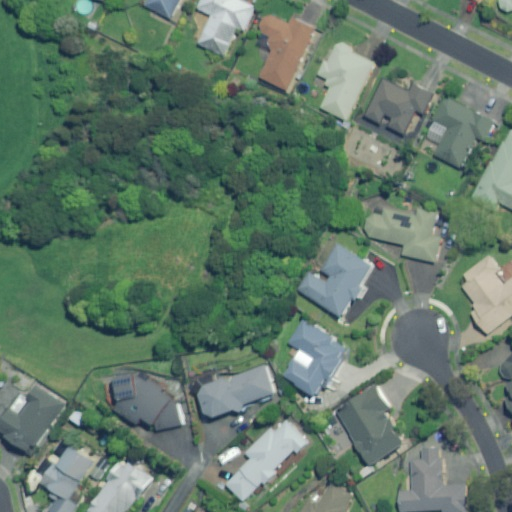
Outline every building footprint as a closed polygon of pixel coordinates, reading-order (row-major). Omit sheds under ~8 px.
[(182,0),(151,0),(149,6),(174,18),(182,0)] [(206,0),(202,9),(214,15),(200,45),(225,57),(239,28),(246,31),(257,8),(241,0),(206,0)] [(511,0),(505,0),(502,6),(511,11),(511,0)] [(292,26),(270,16),(263,31),(276,38),(270,49),(274,51),(261,78),(287,91),(318,28),(296,18),(292,26)] [(376,64),(340,46),(331,64),(328,62),(321,75),(330,80),(327,85),(333,88),(322,108),(347,121),(376,64)] [(412,93),(386,80),(368,117),(383,124),(387,114),(395,118),(391,127),(407,135),(419,110),(426,114),(437,93),(417,83),(412,93)] [(499,123),(449,99),(438,122),(452,129),(439,156),(465,168),(479,137),(490,142),(499,123)] [(511,135),(475,200),(496,212),(502,201),(511,207),(511,135)] [(439,263),(445,238),(450,216),(420,209),(418,217),(386,210),(384,217),(369,213),(364,236),(407,246),(404,255),(439,263)] [(377,267),(341,245),(320,279),(311,273),(301,290),(347,318),(356,303),(359,305),(369,289),(365,286),(377,267)] [(500,268),(491,256),(466,275),(472,282),(465,287),(482,308),(475,313),(491,334),(511,318),(511,261),(511,259),(500,268)] [(352,346),(305,320),(292,344),(319,359),(313,370),(297,361),(287,378),(321,397),(331,378),(333,379),(352,346)] [(511,361),(502,369),(511,383),(511,397),(509,399),(511,403),(511,361)] [(279,393),(269,365),(202,389),(213,420),(247,408),(246,405),(279,393)] [(145,378),(138,373),(121,378),(125,392),(124,392),(127,401),(121,410),(144,425),(148,419),(165,430),(186,425),(184,412),(175,394),(154,380),(152,383),(145,378)] [(395,409),(380,386),(339,413),(373,465),(411,441),(392,412),(395,409)] [(66,403),(38,387),(29,402),(32,404),(24,417),(12,409),(0,429),(0,432),(37,454),(66,403)] [(312,443),(289,421),(277,433),(273,429),(250,454),(256,459),(231,485),(248,502),(268,482),(271,484),(281,474),(278,471),(298,450),(302,454),(312,443)] [(97,462),(72,446),(59,467),(56,464),(44,483),(56,491),(53,496),(59,500),(52,511),(51,511),(74,511),(84,497),(77,493),(97,462)] [(452,473),(451,450),(425,451),(426,461),(415,461),(416,491),(404,492),(404,511),(417,511),(447,511),(446,511),(471,511),(470,472),(452,473)] [(132,511),(154,477),(132,463),(128,469),(120,464),(110,480),(113,481),(93,511),(132,511)] [(347,511),(357,498),(335,483),(320,505),(312,500),(303,511),(347,511)]
